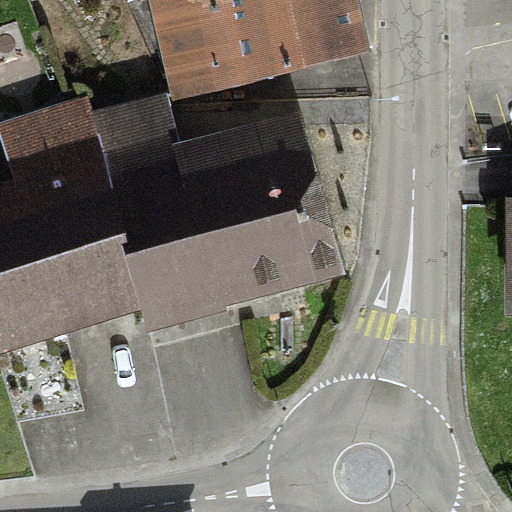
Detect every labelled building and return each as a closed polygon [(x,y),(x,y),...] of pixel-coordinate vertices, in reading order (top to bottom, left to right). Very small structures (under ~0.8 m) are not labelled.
[(172,103),(361,60),(347,0),(175,0),(150,6),(172,103)] [(79,127),(90,166),(131,310),(138,333),(320,281),(275,125),(161,157),(147,107),(79,127)] [(0,132),(0,162),(10,192),(90,166),(79,127),(71,109),(0,132)] [(10,192),(0,195),(0,354),(131,310),(90,166),(10,192)] [(511,213),(495,214),(497,308),(511,307),(511,213)]
